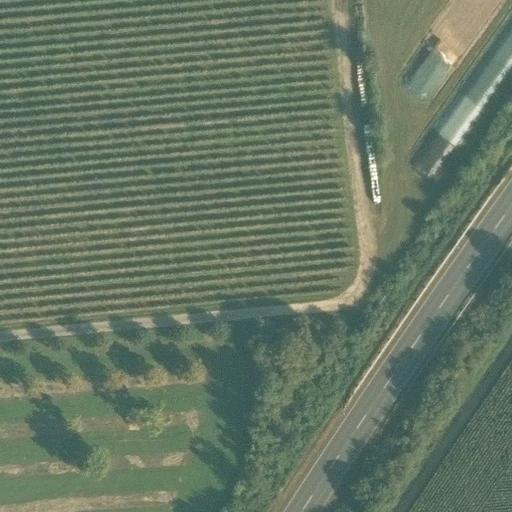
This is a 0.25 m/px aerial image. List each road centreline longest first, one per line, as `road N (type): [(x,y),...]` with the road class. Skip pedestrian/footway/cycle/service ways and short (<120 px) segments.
road 1 (primary): [(511,205),(302,511)]
road 2 (track): [(336,306),(0,338)]
road 3 (track): [(400,511),(511,351)]
